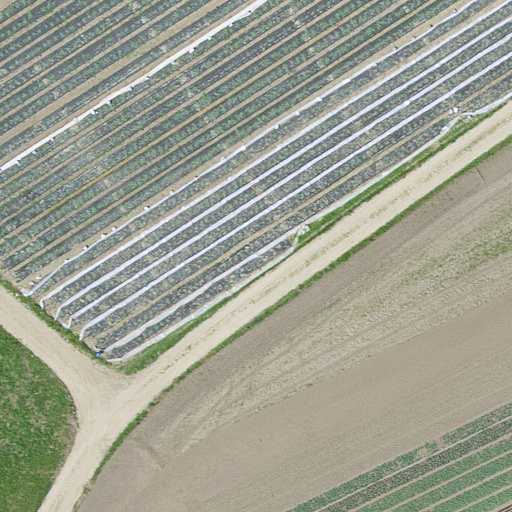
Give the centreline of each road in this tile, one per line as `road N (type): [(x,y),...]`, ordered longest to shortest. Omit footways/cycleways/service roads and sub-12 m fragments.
road 1 (track): [(511,117),(120,398),(56,511)]
road 2 (track): [(0,298),(120,398)]
